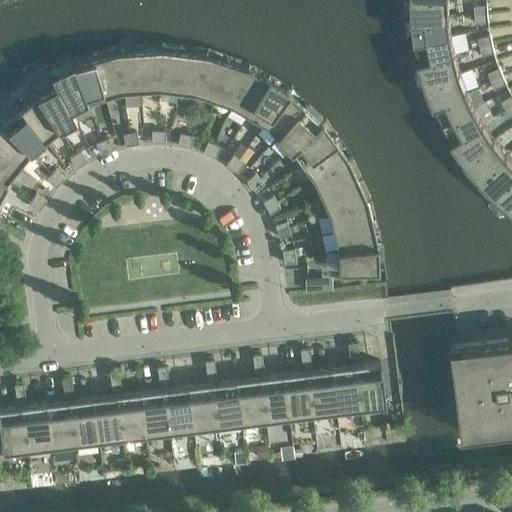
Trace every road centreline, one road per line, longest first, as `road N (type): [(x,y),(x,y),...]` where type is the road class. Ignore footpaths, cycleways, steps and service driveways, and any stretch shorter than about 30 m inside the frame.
road 1 (residential): [(52,356),(40,260),(47,232),(72,195),(103,171),(142,161),(181,162),(245,204),(261,237),(279,330)]
road 2 (residential): [(52,356),(279,330)]
road 3 (tertiary): [(381,511),(511,495)]
